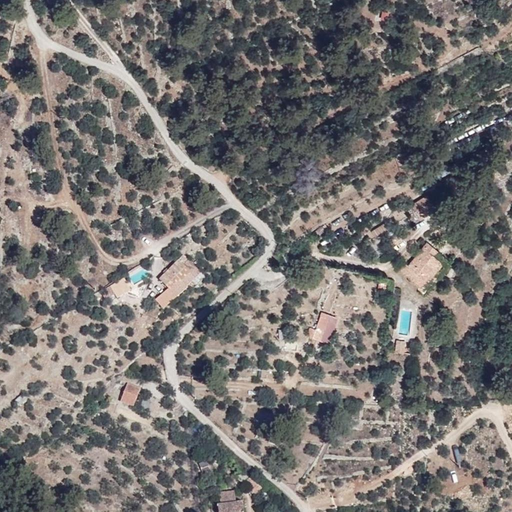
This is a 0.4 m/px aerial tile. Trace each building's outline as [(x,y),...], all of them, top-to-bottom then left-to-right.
[(413,200),(418,215),(432,210),(427,195),(413,200)] [(439,253),(428,244),(412,266),(407,262),(401,271),(424,288),(443,262),(436,257),(439,253)] [(204,275),(185,256),(161,281),(170,290),(180,299),(204,275)] [(126,280),(107,290),(109,295),(105,297),(107,301),(118,296),(119,299),(132,291),(126,280)] [(168,311),(180,299),(170,290),(159,302),(168,311)] [(315,340),(324,342),(331,319),(323,316),(315,340)] [(403,346),(393,345),(392,358),(401,359),(403,346)] [(130,385),(123,403),(134,408),(142,390),(130,385)] [(236,491),(222,492),(223,507),(219,508),(219,511),(245,511),(245,505),(237,505),(236,491)]
